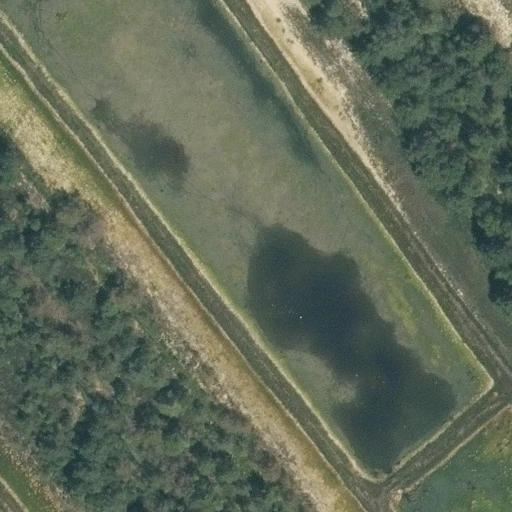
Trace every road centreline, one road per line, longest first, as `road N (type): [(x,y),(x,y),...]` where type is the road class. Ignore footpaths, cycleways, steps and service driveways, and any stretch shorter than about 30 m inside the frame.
road 1 (track): [(0,58),(359,511)]
road 2 (track): [(241,0),(511,397)]
road 3 (track): [(354,505),(508,392)]
